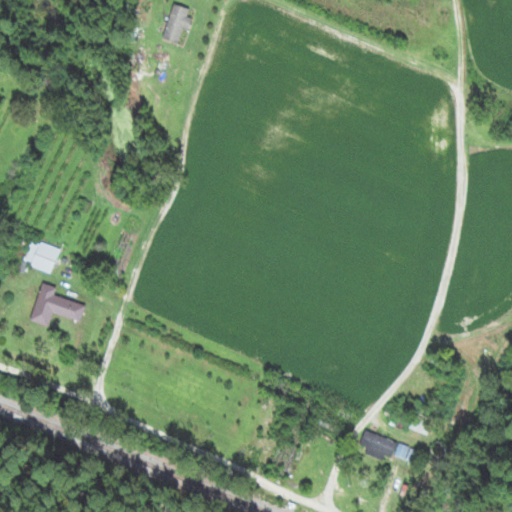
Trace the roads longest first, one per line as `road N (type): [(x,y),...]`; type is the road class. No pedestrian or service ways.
road 1 (residential): [(220,30),(322,32),(482,86),(494,160),(511,201),(457,345)]
road 2 (residential): [(93,402),(218,50),(223,9)]
road 3 (residential): [(324,511),(93,402)]
